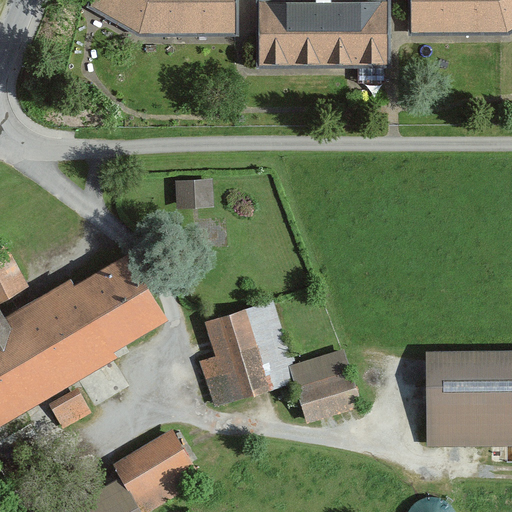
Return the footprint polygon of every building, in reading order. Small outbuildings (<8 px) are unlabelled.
[(93,0),(89,8),(136,34),(233,34),(233,0),(93,0)] [(511,0),(410,0),(410,33),(505,32),(511,28),(511,0)] [(385,2),(257,4),(258,67),(386,66),(385,2)] [(212,180),(175,181),(177,209),(214,207),(212,180)] [(0,424),(117,356),(113,351),(165,320),(126,254),(73,284),(70,279),(34,299),(2,244),(0,245),(0,424)] [(197,361),(212,409),(295,383),(291,371),(269,302),(203,322),(214,356),(197,361)] [(511,352),(422,354),(423,447),(511,446),(511,352)] [(295,383),(307,421),(360,404),(344,354),(291,371),(295,383)] [(75,389),(41,408),(55,432),(88,413),(75,389)] [(117,478),(137,511),(150,511),(202,481),(171,430),(110,466),(117,478)] [(59,511),(137,511),(117,478),(59,511)] [(458,511),(457,508),(449,501),(440,497),(430,498),(420,502),(413,509),(411,511),(458,511)]
